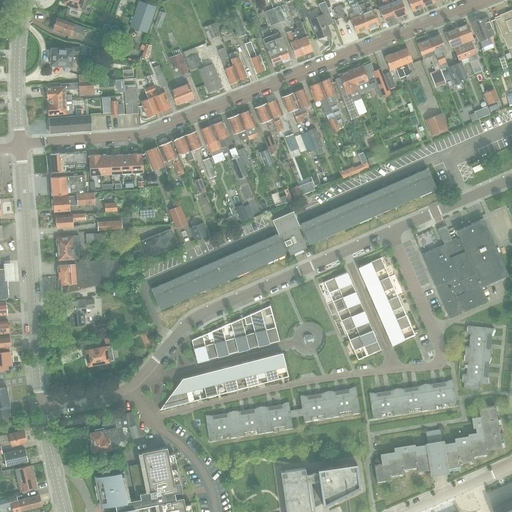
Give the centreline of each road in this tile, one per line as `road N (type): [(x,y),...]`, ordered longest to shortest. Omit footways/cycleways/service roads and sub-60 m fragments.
road 1 (residential): [(21,147),(140,135),(480,0)]
road 2 (residential): [(122,393),(191,317),(344,252)]
road 3 (tertiary): [(42,406),(21,147)]
road 4 (residential): [(148,418),(395,371)]
road 5 (residential): [(395,371),(430,366),(439,350),(438,329),(393,231)]
road 6 (tertiary): [(21,147),(16,55),(27,0)]
road 7 (residential): [(344,252),(395,371)]
road 8 (residential): [(393,231),(511,179)]
road 9 (residential): [(217,511),(202,469),(148,418)]
